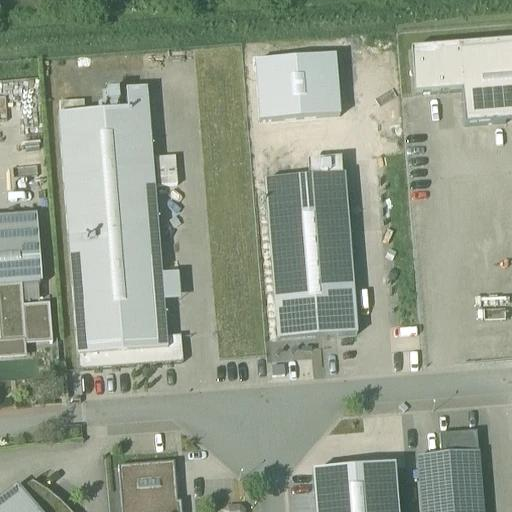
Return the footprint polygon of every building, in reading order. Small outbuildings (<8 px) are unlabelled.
[(460,95),(463,130),(511,125),(511,45),(456,50),(460,95)] [(460,95),(456,50),(410,54),(413,99),(460,95)] [(335,59),(253,65),(258,124),(339,118),(335,59)] [(127,113),(58,118),(77,360),(167,353),(166,341),(146,92),(125,94),(127,113)] [(118,95),(106,96),(107,107),(119,106),(118,95)] [(344,178),(264,184),(276,343),(356,337),(344,178)] [(35,218),(0,220),(0,362),(25,361),(24,348),(52,346),(49,307),(22,309),(21,289),(41,287),(35,218)] [(167,353),(77,360),(78,374),(182,365),(180,339),(166,341),(167,353)] [(440,459),(478,456),(476,435),(438,437),(440,459)] [(392,468),(386,436),(361,440),(362,448),(375,446),(379,470),(392,468)] [(440,459),(416,460),(420,511),(481,511),(478,456),(440,459)] [(117,469),(120,511),(179,511),(179,505),(175,505),(173,465),(117,469)] [(395,511),(392,469),(310,476),(312,511),(395,511)] [(39,490),(31,485),(20,494),(33,511),(65,511),(63,509),(55,502),(46,496),(39,490)] [(16,490),(0,502),(0,511),(33,511),(20,494),(16,490)]
